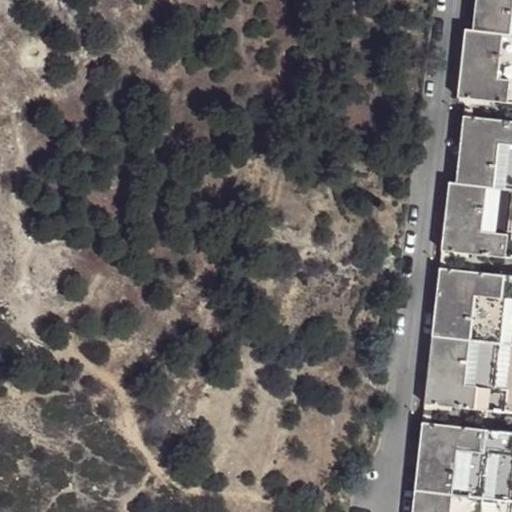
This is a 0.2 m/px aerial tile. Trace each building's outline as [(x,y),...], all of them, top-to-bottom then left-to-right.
[(511,0),(477,0),(474,30),(511,34),(511,0)] [(511,34),(474,30),(467,29),(459,97),(511,103),(511,34)] [(511,121),(465,117),(458,183),(511,188),(511,121)] [(511,188),(458,183),(450,183),(443,250),(511,257),(511,188)] [(511,275),(441,268),(433,336),(511,343),(511,275)] [(511,343),(433,336),(426,404),(511,412),(511,343)] [(511,432),(423,423),(416,490),(511,499),(511,432)] [(511,511),(511,499),(416,490),(413,511),(511,511)]
